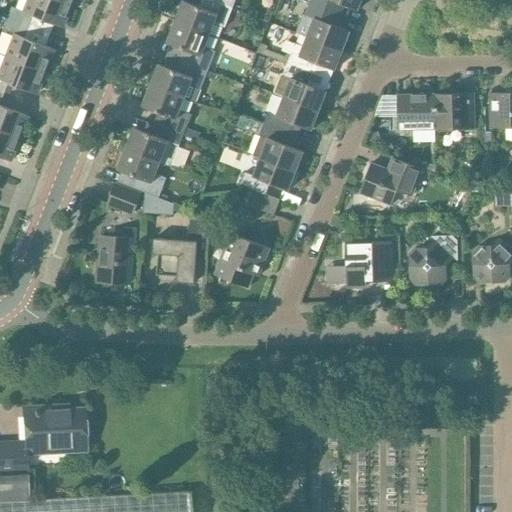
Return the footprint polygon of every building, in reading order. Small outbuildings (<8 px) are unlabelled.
[(34,16),(62,27),(71,4),(59,0),(29,0),(25,12),(11,7),(7,18),(30,27),(34,16)] [(176,22),(210,36),(215,23),(225,27),(232,8),(212,0),(202,0),(200,8),(184,2),(176,22)] [(312,0),(311,4),(336,14),(340,4),(358,11),(362,0),(312,0)] [(308,38),(343,51),(350,32),(332,25),(336,14),(311,4),(306,16),(315,19),(308,38)] [(7,56),(45,71),(53,49),(25,38),(30,27),(7,18),(3,30),(16,35),(7,56)] [(181,49),(177,59),(208,71),(215,52),(205,48),(210,36),(176,22),(168,44),(181,49)] [(288,64),(313,74),(317,64),(335,71),(343,51),(308,38),(304,47),(295,44),(288,64)] [(8,83),(36,94),(45,71),(7,56),(0,75),(0,92),(4,94),(8,83)] [(208,71),(177,59),(173,70),(159,65),(151,86),(185,99),(195,103),(208,71)] [(280,75),(273,93),(285,98),(320,111),(327,92),(309,85),(313,74),(288,64),(283,76),(280,75)] [(154,123),(183,135),(190,115),(180,111),(185,99),(151,86),(143,107),(158,113),(154,123)] [(0,130),(19,138),(27,116),(0,105),(0,103),(4,94),(0,92),(0,130)] [(511,128),(511,93),(491,94),(491,129),(511,128)] [(436,95),(437,130),(475,129),(474,94),(436,95)] [(381,100),(372,122),(399,122),(399,131),(436,130),(437,130),(436,95),(435,95),(398,96),(398,100),(381,100)] [(264,125),(290,134),(294,124),(312,131),(320,111),(285,98),(277,117),(269,113),(264,125)] [(135,128),(127,149),(161,162),(171,166),(183,135),(154,123),(150,134),(135,128)] [(290,134),(264,125),(260,137),(253,155),(261,158),(296,171),(304,152),(286,145),(290,134)] [(0,156),(10,161),(19,138),(0,130),(0,156)] [(161,162),(127,149),(118,171),(133,176),(129,187),(145,193),(159,198),(166,179),(156,175),(161,162)] [(253,190),(267,195),(271,184),(289,191),(296,171),(261,158),(254,177),(245,174),(241,185),(253,190)] [(360,194),(392,206),(398,191),(412,197),(423,170),(398,160),(393,173),(372,164),(360,194)] [(142,194),(115,183),(107,205),(133,215),(142,194)] [(247,205),(273,215),(279,200),(266,195),(267,195),(253,190),(247,205)] [(144,213),(173,215),(173,204),(159,198),(145,193),(144,213)] [(383,217),(384,234),(398,233),(398,217),(383,217)] [(98,283),(130,285),(133,243),(137,243),(138,229),(125,229),(124,239),(102,237),(98,283)] [(216,276),(249,289),(254,275),(259,277),(270,249),(232,234),(216,276)] [(411,281),(416,286),(443,285),(447,280),(447,267),(454,258),(457,261),(458,261),(457,241),(452,236),(432,237),(432,238),(436,241),(428,249),(415,250),(410,255),(411,281)] [(475,279),(480,284),(506,283),(511,278),(511,265),(511,263),(511,250),(500,239),(492,247),(479,248),(474,253),(475,279)] [(178,283),(195,284),(198,243),(155,240),(154,255),(159,255),(157,276),(178,278),(178,283)] [(346,244),(347,288),(368,287),(368,283),(391,282),(390,242),(346,244)] [(0,511),(191,511),(190,491),(28,500),(27,473),(26,454),(86,451),(84,408),(69,409),(22,411),(24,441),(0,442),(0,511)]
